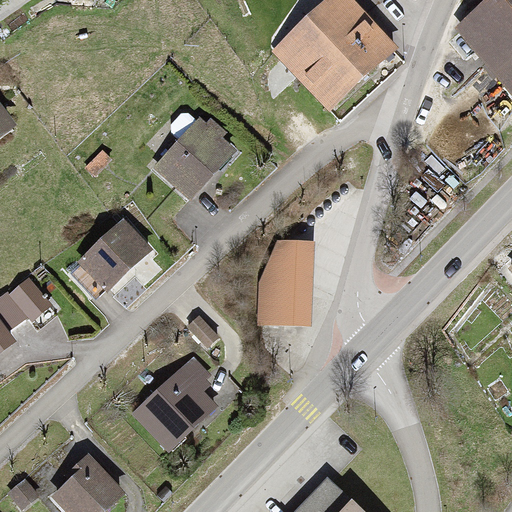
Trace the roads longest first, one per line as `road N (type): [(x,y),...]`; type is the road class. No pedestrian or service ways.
road 1 (residential): [(403,109),(343,133),(290,173),(0,448)]
road 2 (residential): [(403,109),(360,263),(365,349)]
road 3 (primary): [(365,349),(203,511)]
road 4 (primary): [(511,197),(365,349)]
road 5 (residential): [(429,511),(396,403),(365,349)]
